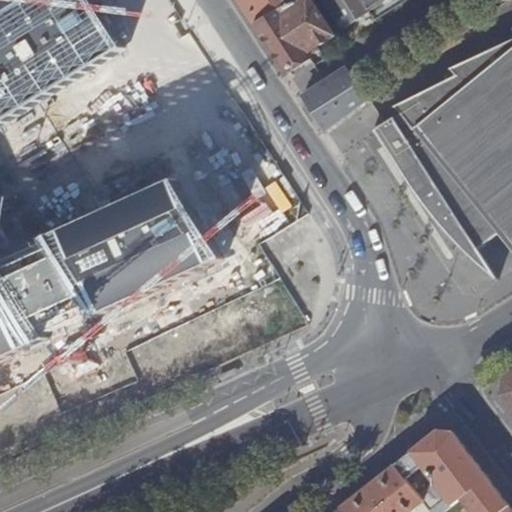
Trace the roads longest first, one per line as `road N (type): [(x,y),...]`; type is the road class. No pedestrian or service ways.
road 1 (secondary): [(208,0),(358,241),(363,303)]
road 2 (unknown): [(0,395),(88,341),(0,179)]
road 3 (secondary): [(173,452),(208,452),(388,377)]
road 4 (residential): [(388,377),(373,432),(283,511)]
road 5 (secondary): [(318,363),(194,432),(173,452)]
road 6 (secondary): [(44,511),(173,452)]
road 7 (residential): [(511,460),(436,359)]
